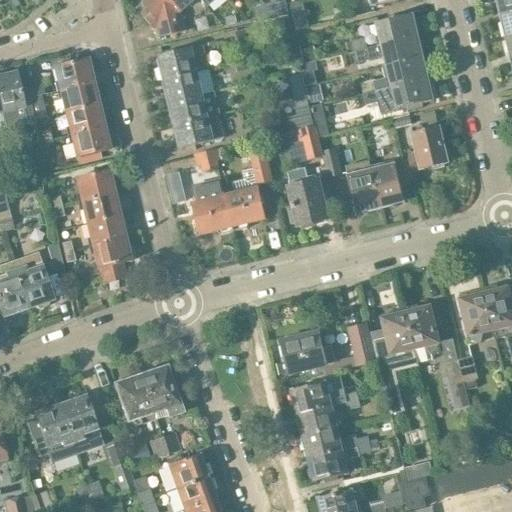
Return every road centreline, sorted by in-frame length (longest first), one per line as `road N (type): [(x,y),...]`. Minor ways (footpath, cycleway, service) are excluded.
road 1 (residential): [(110,27),(176,306)]
road 2 (residential): [(245,287),(503,217)]
road 3 (residential): [(245,287),(300,511)]
road 4 (residential): [(503,217),(450,0)]
road 5 (residential): [(250,511),(176,306)]
road 6 (residential): [(0,359),(176,306)]
